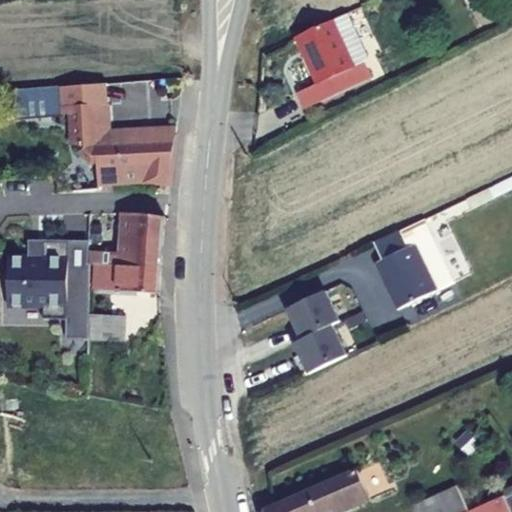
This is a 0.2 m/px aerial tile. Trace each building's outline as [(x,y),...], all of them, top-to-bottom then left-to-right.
[(340,14),(289,38),(311,87),(294,95),(301,111),(365,82),(357,65),(360,58),(340,14)] [(120,130),(119,102),(80,104),(82,143),(88,142),(88,150),(100,161),(108,160),(109,188),(111,187),(156,183),(179,186),(186,126),(120,130)] [(135,213),(131,213),(127,252),(99,250),(99,260),(107,259),(129,261),(130,258),(153,261),(153,266),(171,268),(176,217),(152,212),(141,212),(135,213)] [(412,224),(366,246),(374,264),(368,267),(390,312),(446,286),(424,240),(420,242),(412,224)] [(78,316),(78,238),(53,238),(53,253),(17,253),(17,303),(53,303),(53,316),(78,316)] [(107,259),(105,287),(170,292),(171,268),(153,266),(153,261),(130,258),(129,261),(107,259)] [(334,321),(319,291),(280,309),(295,340),(287,344),(302,374),(341,355),(327,325),(334,321)] [(100,313),(99,339),(135,340),(136,315),(100,313)] [(366,469),(271,511),(270,511),(368,511),(381,506),(366,469)] [(426,499),(431,511),(466,511),(482,505),(469,480),(426,499)] [(511,511),(511,491),(482,505),(466,511),(511,511)]
